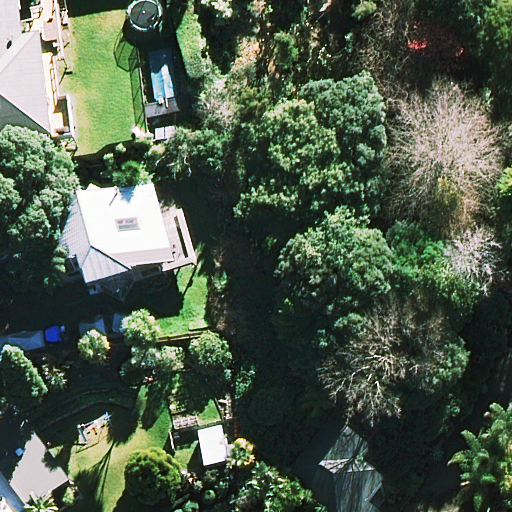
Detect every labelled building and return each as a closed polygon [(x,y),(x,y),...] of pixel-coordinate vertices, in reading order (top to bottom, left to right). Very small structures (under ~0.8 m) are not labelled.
[(29,51),(21,0),(0,0),(0,161),(66,152),(51,48),(29,51)] [(89,282),(98,312),(154,296),(151,287),(197,273),(169,178),(25,220),(47,295),(89,282)] [(0,511),(38,511),(66,494),(9,408),(0,414),(0,511)] [(383,443),(342,410),(280,486),(312,511),(366,511),(407,463),(383,443)] [(227,429),(197,433),(202,473),(232,469),(227,429)]
